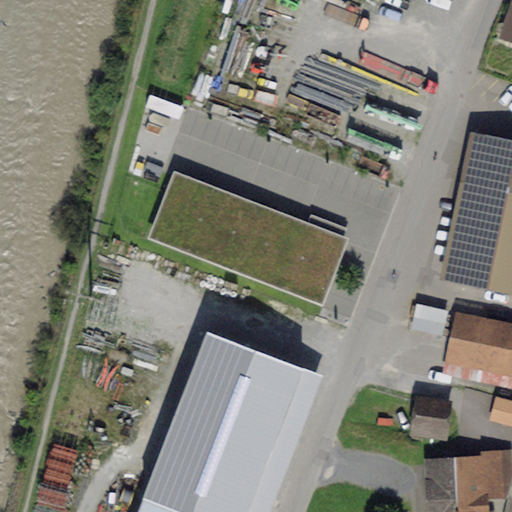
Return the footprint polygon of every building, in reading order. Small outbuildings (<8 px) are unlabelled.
[(511,294),(511,140),(485,134),(455,283),(511,294)] [(321,301),(344,240),(176,176),(153,236),(321,301)] [(447,314),(418,307),(413,325),(442,333),(447,314)] [(511,329),(460,318),(452,358),(511,370),(511,364),(511,329)] [(210,340),(143,511),(261,511),(313,380),(210,340)] [(511,404),(499,401),(494,418),(511,423),(511,422),(511,404)] [(417,402),(413,435),(442,439),(447,406),(417,402)] [(478,461),(455,463),(456,511),(487,511),(487,497),(480,498),(478,461)] [(433,511),(456,511),(455,463),(432,464),(433,511)]
